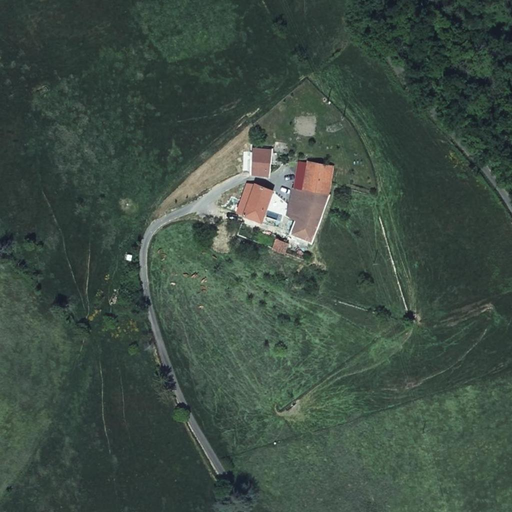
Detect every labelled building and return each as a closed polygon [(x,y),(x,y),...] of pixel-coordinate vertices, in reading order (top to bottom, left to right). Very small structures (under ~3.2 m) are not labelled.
[(258,165),(269,165),(271,140),(254,140),(255,155),(250,155),(250,166),(258,165)] [(325,177),(327,155),(306,153),(302,178),(325,180),(325,177)] [(272,184),(256,177),(246,178),(244,189),(250,190),(246,207),(266,213),(272,184)] [(302,178),(294,178),(288,205),(297,208),(303,192),(320,196),(325,180),(302,178)] [(309,232),(320,196),(303,192),(297,208),(293,225),(309,232)]
